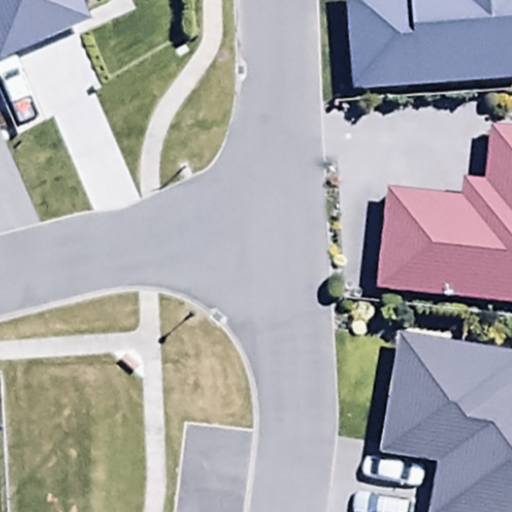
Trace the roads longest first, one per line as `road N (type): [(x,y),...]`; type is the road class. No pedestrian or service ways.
road 1 (residential): [(276,212),(292,422),(284,511)]
road 2 (residential): [(0,279),(276,212)]
road 3 (residential): [(270,0),(276,212)]
